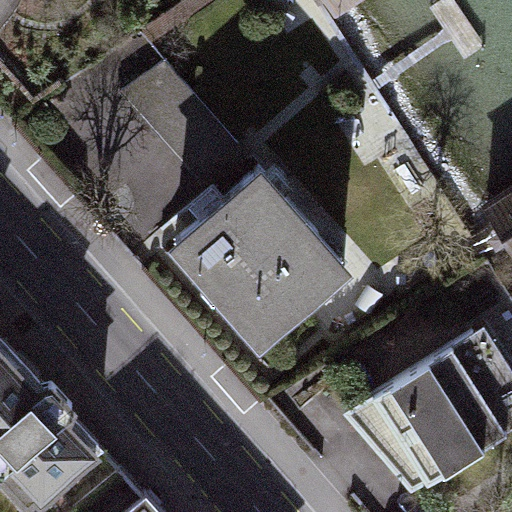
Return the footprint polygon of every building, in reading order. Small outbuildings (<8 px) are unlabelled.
[(238,140),(165,57),(120,89),(196,175),(238,140)] [(259,162),(174,237),(204,271),(194,280),(220,310),(231,301),(259,333),(344,258),(259,162)] [(511,186),(499,194),(511,216),(511,186)] [(511,388),(472,327),(343,409),(411,486),(511,423),(511,388)] [(100,442),(1,334),(0,335),(0,452),(9,462),(2,469),(29,498),(36,491),(40,496),(100,442)] [(164,511),(145,489),(119,511),(164,511)]
